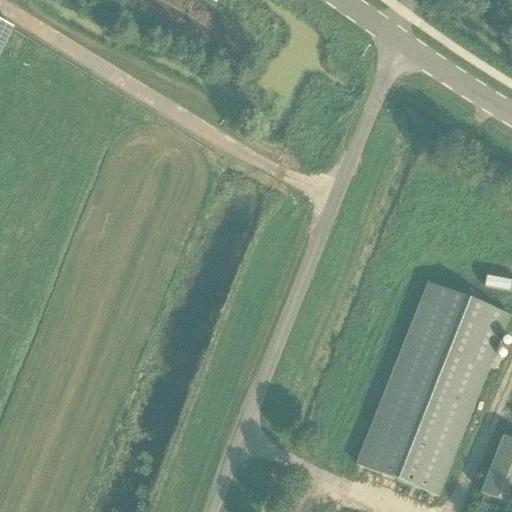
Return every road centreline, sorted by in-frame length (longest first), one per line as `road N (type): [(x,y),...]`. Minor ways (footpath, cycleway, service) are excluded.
road 1 (unclassified): [(210,511),(396,43)]
road 2 (unknown): [(332,205),(3,0)]
road 3 (tertiary): [(511,116),(396,43)]
